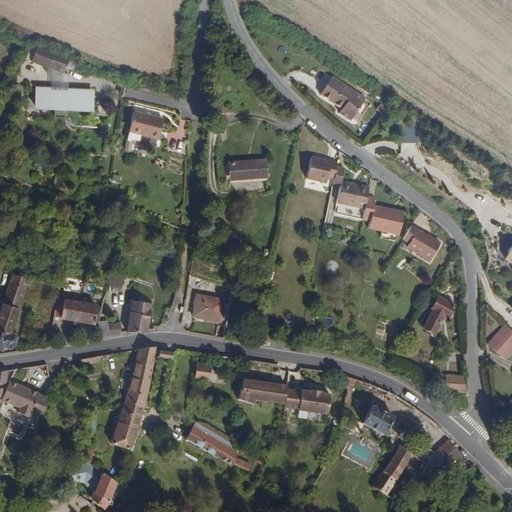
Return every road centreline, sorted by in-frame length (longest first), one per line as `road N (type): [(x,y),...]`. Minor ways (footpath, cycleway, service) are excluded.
road 1 (tertiary): [(465,440),(481,410),(464,243),(292,98),(253,51),(231,0)]
road 2 (secondary): [(0,363),(159,338),(324,362),(408,392),(465,440)]
